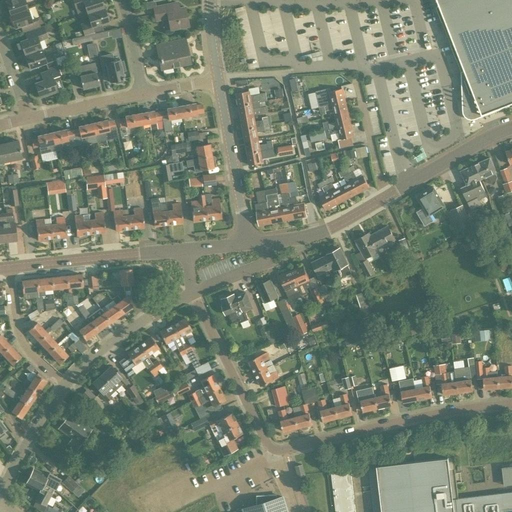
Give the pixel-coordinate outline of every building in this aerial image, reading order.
[(9,0),(5,1),(10,14),(27,8),(24,0),(9,0)] [(78,16),(87,13),(104,8),(101,0),(72,0),(76,9),(78,16)] [(511,103),(511,0),(436,0),(439,7),(436,8),(443,25),(451,46),(456,58),(461,72),(463,110),(463,114),(465,117),(468,119),(472,120),(475,119),(507,107),(508,107),(509,106),(508,105),(511,103)] [(177,3),(160,7),(162,19),(168,18),(170,30),(188,26),(184,8),(178,9),(177,3)] [(27,8),(10,14),(15,28),(20,26),(22,31),(39,25),(36,17),(31,19),(27,8)] [(104,8),(87,13),(90,22),(81,24),(84,35),(93,32),(92,27),(108,22),(104,8)] [(20,41),(25,55),(41,49),(38,40),(47,37),(45,33),(57,28),(55,22),(34,30),(36,36),(20,41)] [(72,45),(112,36),(111,30),(84,36),(71,39),(72,45)] [(186,39),(157,45),(161,69),(190,63),(186,39)] [(44,57),(41,49),(25,55),(30,68),(45,63),(47,69),(66,62),(64,55),(54,59),(53,54),(44,57)] [(122,80),(124,79),(122,71),(125,71),(123,61),(120,62),(119,60),(113,61),(111,54),(104,56),(104,58),(100,59),(103,76),(108,75),(110,83),(115,81),(115,84),(122,82),(122,80)] [(99,85),(96,72),(94,63),(77,67),(83,89),(99,85)] [(58,69),(61,75),(69,72),(67,66),(58,69)] [(40,97),(57,91),(54,81),(60,79),(56,68),(43,72),(46,79),(35,83),(33,84),(32,86),(34,93),(36,94),(38,93),(40,97)] [(236,79),(236,86),(267,85),(267,98),(284,98),(284,86),(281,86),(280,78),(236,79)] [(297,90),(294,79),(289,80),(292,91),(297,90)] [(324,107),(345,102),(342,90),(330,93),(330,89),(316,93),(320,108),(324,107)] [(237,93),(239,106),(264,101),(267,101),(265,93),(250,96),(249,91),(237,93)] [(239,106),(241,117),(253,115),(252,109),(260,107),(260,110),(266,109),(264,101),(239,106)] [(348,113),(345,102),(324,107),(333,105),(335,116),(348,113)] [(195,103),(181,106),(183,117),(198,114),(197,113),(204,112),(203,105),(196,106),(195,103)] [(169,120),(183,117),(181,106),(167,109),(167,111),(161,112),(162,119),(168,118),(169,120)] [(154,111),(140,114),(141,124),(156,122),(156,121),(162,119),(161,112),(154,113),(154,111)] [(350,125),(348,113),(335,116),(337,123),(329,125),(328,121),(322,122),(324,131),(325,131),(350,125)] [(127,127),(141,124),(140,114),(125,116),(125,118),(119,120),(120,127),(127,126),(127,127)] [(254,122),(253,115),(241,117),(244,129),(269,125),(267,117),(262,118),(263,121),(254,122)] [(299,123),(309,121),(308,115),(298,117),(299,123)] [(107,120),(93,123),(96,134),(95,135),(97,142),(118,137),(114,121),(108,122),(107,120)] [(96,134),(93,123),(79,127),(79,129),(73,130),(75,138),(81,137),(81,138),(95,135),(96,134)] [(244,129),(246,141),(258,139),(256,132),(264,131),(265,134),(270,133),(269,125),(244,129)] [(339,133),(341,140),(353,137),(350,125),(325,131),(324,131),(309,134),(311,142),(332,137),(331,135),(339,133)] [(69,140),(69,139),(75,138),(73,130),(67,132),(66,130),(52,133),(54,144),(56,150),(66,148),(64,141),(69,140)] [(188,142),(199,140),(197,130),(186,132),(188,142)] [(32,140),(34,148),(40,146),(40,147),(45,146),(46,152),(56,150),(54,144),(52,133),(38,137),(38,139),(32,140)] [(246,141),(248,153),(273,149),(272,141),(267,142),(267,144),(259,146),(258,139),(246,141)] [(10,161),(22,158),(19,140),(6,143),(10,161)] [(170,145),(171,154),(177,153),(190,151),(188,142),(170,145)] [(0,162),(10,161),(6,143),(0,144),(0,162)] [(198,158),(211,156),(209,144),(196,147),(198,158)] [(284,146),(286,154),(293,153),(291,145),(284,146)] [(356,147),(357,157),(369,156),(368,146),(356,147)] [(275,156),(273,149),(248,153),(250,165),(262,163),(261,159),(275,156)] [(191,151),(178,153),(179,160),(192,158),(191,151)] [(214,160),(212,161),(211,156),(198,158),(200,170),(201,170),(213,168),(213,167),(215,167),(214,160)] [(201,171),(201,170),(200,170),(198,158),(186,160),(187,167),(193,166),(194,173),(201,171)] [(495,173),(496,173),(490,158),(475,165),(481,179),(483,178),(484,178),(486,182),(493,185),(497,178),(495,173)] [(308,164),(310,171),(320,168),(318,161),(308,164)] [(171,179),(169,172),(168,164),(160,165),(163,180),(171,179)] [(346,169),(358,193),(369,187),(360,169),(358,170),(357,169),(355,170),(352,165),(346,169)] [(461,171),(467,185),(461,188),(468,202),(478,198),(478,199),(485,196),(478,180),(481,179),(475,165),(461,171)] [(72,179),(81,177),(80,167),(70,169),(72,179)] [(511,180),(511,181),(507,168),(501,170),(505,183),(502,184),(506,193),(511,190),(511,180)] [(342,188),(347,198),(358,193),(346,169),(338,173),(341,178),(344,176),(348,184),(342,188)] [(105,173),(106,183),(124,182),(124,172),(105,173)] [(203,186),(216,184),(214,174),(202,176),(203,186)] [(337,204),(347,198),(342,188),(336,190),(332,182),(334,181),(331,177),(324,180),(337,204)] [(65,192),(64,180),(46,183),(48,195),(65,192)] [(320,199),(325,210),(337,204),(324,180),(317,184),(320,189),(322,188),(327,195),(320,199)] [(428,216),(430,215),(433,220),(447,212),(444,206),(445,206),(434,187),(417,197),(428,216)] [(10,206),(18,205),(16,189),(8,190),(10,206)] [(271,223),(264,190),(256,192),(258,203),(254,204),(259,225),(271,223)] [(264,190),(271,223),(283,221),(277,193),(266,195),(265,190),(264,190)] [(277,193),(283,221),(294,218),(289,192),(281,194),(283,202),(279,203),(277,193)] [(289,192),(294,218),(306,216),(304,204),(297,205),(296,197),(290,198),(289,192)] [(205,207),(207,220),(222,218),(219,199),(211,200),(210,193),(204,194),(205,207)] [(207,220),(205,207),(204,194),(197,195),(198,201),(190,202),(193,222),(207,220)] [(511,210),(506,194),(499,197),(505,214),(511,211),(511,210)] [(67,197),(67,199),(68,211),(76,210),(74,196),(67,197)] [(106,201),(106,202),(107,211),(114,210),(112,196),(105,196),(106,201)] [(158,198),(151,199),(154,226),(168,224),(167,211),(165,201),(160,202),(158,198)] [(173,210),(167,211),(168,224),(183,223),(181,204),(172,205),(173,210)] [(470,225),(462,205),(451,210),(459,229),(470,225)] [(133,215),(128,216),(130,229),(144,227),(142,208),(133,209),(133,215)] [(130,229),(128,216),(122,217),(122,210),(113,212),(115,231),(130,229)] [(4,213),(8,242),(17,241),(15,222),(13,222),(12,212),(4,213)] [(95,220),(89,220),(91,234),(105,232),(103,213),(94,214),(95,220)] [(91,234),(89,220),(84,221),(83,215),(74,216),(77,236),(91,234)] [(51,225),(52,238),(67,236),(64,217),(56,218),(57,224),(51,225)] [(38,240),(52,238),(51,225),(45,226),(44,220),(36,221),(38,240)] [(388,227),(371,236),(377,249),(395,239),(388,227)] [(377,249),(371,236),(370,236),(368,233),(355,241),(365,259),(378,252),(377,249)] [(411,254),(408,246),(402,249),(406,256),(411,254)] [(328,255),(334,267),(340,279),(352,273),(340,249),(334,252),(333,251),(328,254),(328,255)] [(318,275),(334,267),(328,255),(327,255),(312,263),(318,275)] [(367,277),(374,274),(367,260),(360,263),(367,277)] [(309,281),(310,280),(303,266),(292,271),(291,271),(302,295),(308,292),(306,289),(311,286),(309,281)] [(124,286),(124,292),(127,292),(127,290),(130,290),(130,285),(132,285),(131,269),(120,270),(121,286),(124,286)] [(279,276),(286,291),(288,297),(300,292),(301,295),(302,295),(291,271),(292,271),(279,276)] [(67,287),(83,285),(81,274),(66,275),(67,287)] [(53,289),(67,287),(66,275),(51,277),(53,289)] [(38,291),(53,289),(51,277),(36,279),(38,291)] [(22,292),(38,291),(36,279),(21,281),(22,292)] [(264,303),(278,297),(271,280),(257,286),(264,303)] [(317,305),(324,302),(317,288),(310,291),(317,305)] [(122,313),(124,315),(130,310),(129,309),(135,304),(129,296),(131,295),(130,290),(127,290),(127,292),(124,292),(125,298),(116,304),(122,313)] [(371,316),(364,292),(356,294),(364,318),(371,316)] [(228,315),(229,314),(232,323),(239,320),(240,323),(248,320),(245,313),(244,314),(243,311),(252,308),(246,293),(235,297),(234,294),(221,299),(224,306),(222,307),(226,315),(228,314),(228,315)] [(100,300),(97,294),(92,298),(95,303),(100,300)] [(110,322),(122,313),(116,304),(115,305),(112,301),(101,309),(103,313),(110,322)] [(90,315),(82,305),(78,308),(85,319),(87,317),(90,315)] [(289,327),(295,324),(288,309),(282,312),(288,327),(289,327)] [(91,322),(97,331),(110,322),(103,313),(98,317),(94,312),(90,315),(87,317),(91,322)] [(295,324),(300,334),(308,331),(300,313),(292,317),(295,324)] [(186,353),(192,350),(188,343),(184,334),(191,331),(185,318),(172,325),(186,353)] [(63,323),(59,319),(49,328),(53,332),(63,323)] [(314,333),(329,327),(326,319),(311,325),(314,333)] [(91,322),(78,331),(85,340),(97,331),(91,322)] [(39,341),(47,334),(37,323),(29,330),(39,341)] [(295,324),(289,327),(294,339),(301,336),(300,334),(295,324)] [(186,353),(172,325),(159,331),(165,344),(173,339),(177,347),(177,348),(181,356),(186,353)] [(475,330),(475,341),(490,340),(490,329),(475,330)] [(78,339),(72,331),(68,335),(72,340),(73,340),(75,342),(78,339)] [(39,341),(49,352),(57,345),(47,334),(39,341)] [(0,351),(2,353),(10,346),(0,335),(0,351)] [(352,337),(355,344),(361,343),(358,335),(352,337)] [(147,356),(158,348),(150,337),(139,345),(147,356)] [(71,353),(76,348),(72,344),(67,348),(71,353)] [(67,356),(57,345),(49,352),(59,363),(67,356)] [(147,356),(139,345),(127,354),(135,365),(141,361),(146,369),(148,368),(147,366),(152,363),(147,356)] [(20,357),(10,346),(2,353),(12,364),(20,357)] [(255,374),(267,368),(264,362),(269,359),(266,352),(248,361),(255,374)] [(157,360),(152,363),(157,371),(162,367),(157,360)] [(157,371),(152,363),(147,366),(148,368),(152,374),(157,371)] [(458,393),(456,382),(449,383),(447,373),(445,363),(433,365),(434,370),(436,385),(442,384),(443,395),(458,393)] [(35,368),(30,364),(26,368),(30,373),(35,368)] [(505,366),(506,376),(498,377),(499,388),(511,386),(511,370),(511,365),(505,366)] [(456,382),(458,393),(472,391),(469,370),(469,366),(454,369),(456,382)] [(102,374),(116,391),(122,386),(123,388),(128,383),(121,375),(119,376),(110,367),(102,374)] [(391,381),(397,380),(394,367),(389,368),(391,381)] [(499,388),(498,377),(490,378),(489,367),(482,368),(484,390),(499,388)] [(270,374),(267,368),(255,374),(261,387),(279,378),(275,371),(270,374)] [(301,390),(308,388),(304,373),(297,375),(301,390)] [(37,374),(35,377),(28,387),(37,393),(46,380),(37,374)] [(110,396),(116,391),(102,374),(92,383),(101,392),(99,394),(107,402),(112,398),(110,396)] [(190,402),(199,397),(206,394),(219,387),(212,375),(200,381),(203,387),(195,391),(195,392),(187,396),(190,402)] [(358,385),(355,375),(348,377),(351,387),(358,385)] [(421,377),(423,387),(416,389),(418,400),(432,397),(428,376),(421,377)] [(348,377),(341,379),(344,390),(351,388),(348,377)] [(418,400),(416,389),(408,390),(406,380),(399,382),(403,403),(418,400)] [(174,387),(178,395),(190,390),(186,381),(174,387)] [(380,386),(382,395),(375,397),(377,408),(392,405),(387,384),(380,386)] [(132,398),(138,394),(133,385),(126,390),(132,398)] [(2,392),(7,395),(9,392),(10,393),(11,391),(5,387),(3,390),(2,392)] [(29,406),(37,393),(28,387),(20,400),(29,406)] [(225,401),(219,387),(206,394),(199,397),(202,403),(209,400),(213,407),(225,401)] [(377,408),(375,397),(367,399),(365,389),(358,391),(363,411),(377,408)] [(157,404),(174,396),(171,390),(155,398),(157,404)] [(7,395),(8,395),(13,399),(16,394),(11,391),(10,393),(9,392),(7,395)] [(339,396),(342,406),(335,407),(337,418),(352,414),(347,394),(339,396)] [(288,404),(286,395),(274,398),(277,407),(288,404)] [(97,413),(104,406),(95,397),(88,404),(97,413)] [(202,403),(199,397),(190,402),(193,408),(202,403)] [(337,418),(335,407),(327,409),(325,399),(318,401),(323,421),(337,418)] [(20,418),(29,406),(20,400),(11,412),(20,418)] [(295,417),(297,428),(312,425),(306,404),(292,408),(295,417)] [(283,432),(297,428),(295,417),(287,419),(284,410),(278,411),(283,432)] [(170,412),(161,416),(169,434),(178,431),(170,412)] [(232,413),(217,420),(216,418),(207,422),(214,435),(237,423),(232,413)] [(77,450),(81,445),(91,430),(69,414),(59,429),(74,440),(70,445),(77,450)] [(190,424),(194,431),(208,424),(204,417),(190,424)] [(232,438),(242,434),(237,423),(214,435),(216,440),(215,440),(223,456),(237,448),(232,438)] [(511,511),(511,492),(458,499),(453,457),(368,468),(373,511),(511,511)] [(298,477),(305,476),(302,465),(295,467),(298,477)] [(511,466),(502,468),(504,486),(511,484),(511,466)] [(33,469),(29,476),(48,486),(49,483),(55,486),(59,479),(48,474),(47,476),(33,469)] [(331,473),(335,511),(354,511),(350,471),(331,473)] [(46,490),(48,486),(29,476),(25,484),(39,491),(36,498),(35,501),(45,506),(52,492),(46,490)] [(71,492),(78,485),(68,476),(61,482),(71,492)] [(241,509),(242,511),(286,511),(282,497),(276,499),(275,495),(255,496),(256,505),(241,509)]
